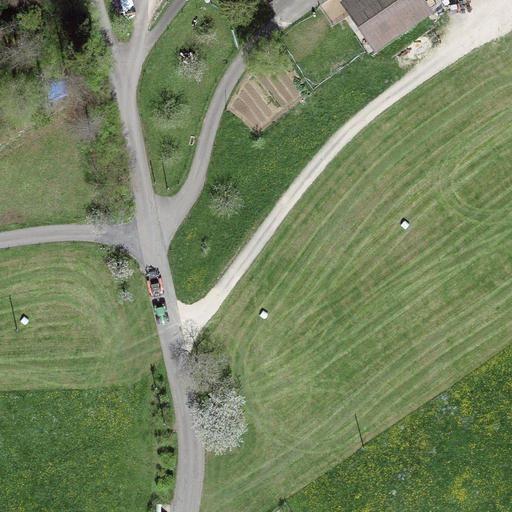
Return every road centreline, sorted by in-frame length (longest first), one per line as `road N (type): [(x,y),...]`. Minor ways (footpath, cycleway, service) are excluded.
road 1 (track): [(511,16),(340,137),(172,343)]
road 2 (unclassified): [(151,233),(190,428),(185,511)]
road 3 (unclassified): [(151,233),(121,82),(95,0)]
road 4 (unclassified): [(0,240),(151,233)]
